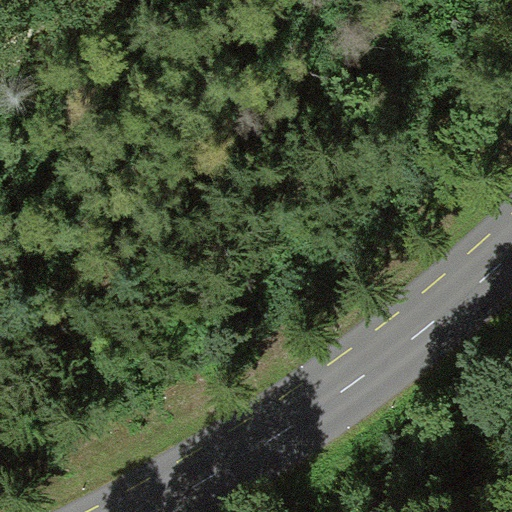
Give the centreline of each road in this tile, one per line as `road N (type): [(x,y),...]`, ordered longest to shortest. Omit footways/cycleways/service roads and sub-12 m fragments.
road 1 (secondary): [(140,511),(336,380),(511,235)]
road 2 (track): [(128,0),(0,80)]
